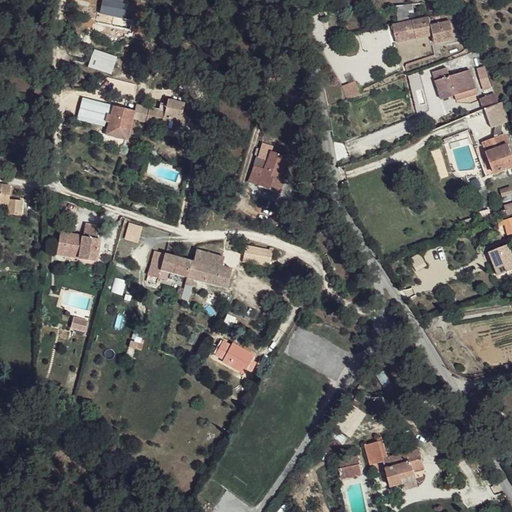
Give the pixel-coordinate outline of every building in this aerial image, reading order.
[(434,0),(427,0),(430,12),(436,11),(434,0)] [(412,5),(396,6),(398,22),(414,19),(413,15),(412,5)] [(430,19),(394,25),(396,36),(415,33),(415,38),(434,36),(453,33),(452,24),(432,27),(430,19)] [(453,33),(434,36),(435,45),(454,41),(453,33)] [(113,56),(90,49),(86,66),(108,73),(113,56)] [(485,66),(476,68),(481,91),(490,89),(485,66)] [(445,73),(430,78),(434,87),(448,81),(445,73)] [(448,81),(434,87),(441,102),(453,98),(455,101),(475,92),(467,74),(448,81)] [(357,82),(342,86),(346,99),(361,95),(357,82)] [(111,107),(82,97),(76,118),(105,127),(111,107)] [(453,98),(441,102),(442,106),(455,101),(453,98)] [(495,99),(479,104),(482,113),(485,112),(499,106),(495,99)] [(180,110),(163,105),(159,119),(159,122),(175,127),(176,122),(180,110)] [(499,106),(485,112),(492,130),(510,123),(508,119),(499,106)] [(133,113),(111,107),(105,127),(104,131),(126,138),(129,126),(133,113)] [(138,112),(133,110),(133,113),(129,126),(134,127),(137,115),(138,112)] [(41,115),(32,113),(30,119),(25,117),(24,121),(31,123),(32,120),(40,122),(41,115)] [(159,119),(141,113),(140,117),(159,122),(159,119)] [(159,122),(140,117),(137,128),(156,134),(159,122)] [(175,127),(159,122),(156,134),(172,139),(175,127)] [(183,124),(176,122),(175,127),(172,139),(177,141),(183,124)] [(505,137),(484,145),(488,155),(509,147),(505,137)] [(273,147),(264,144),(258,157),(268,161),(272,151),(273,147)] [(511,154),(509,147),(488,155),(496,174),(511,168),(511,154)] [(287,157),(272,151),(268,161),(259,185),(274,191),(280,177),(287,157)] [(285,179),(280,177),(274,191),(280,192),(285,179)] [(5,188),(0,186),(0,206),(2,207),(0,214),(2,215),(2,208),(15,208),(16,202),(4,199),(5,188)] [(511,188),(502,192),(504,197),(511,193),(511,188)] [(15,208),(2,208),(2,215),(14,218),(15,208)] [(511,219),(503,222),(508,236),(511,234),(511,219)] [(60,231),(56,251),(83,257),(83,260),(95,262),(99,238),(95,237),(97,225),(85,223),(82,235),(60,231)] [(273,251),(246,245),(245,253),(272,259),(273,251)] [(511,254),(509,246),(489,253),(498,276),(511,271),(511,254)] [(83,257),(56,251),(56,255),(83,260),(83,257)] [(194,261),(189,261),(186,276),(193,277),(226,286),(231,269),(223,266),(224,258),(197,251),(194,261)] [(189,261),(154,252),(150,266),(169,272),(186,276),(189,261)] [(419,254),(410,260),(418,271),(426,266),(419,254)] [(169,272),(150,266),(147,275),(166,281),(169,272)] [(72,318),(70,329),(85,332),(87,320),(72,318)] [(256,355),(235,343),(233,345),(225,341),(218,354),(225,359),(225,361),(245,373),(256,355)] [(379,443),(366,448),(372,466),(383,464),(392,486),(404,482),(403,478),(416,473),(415,471),(426,467),(419,447),(391,456),(385,441),(379,443)] [(366,469),(348,472),(350,481),(368,478),(366,469)] [(416,473),(403,478),(404,482),(407,488),(419,484),(416,473)]
